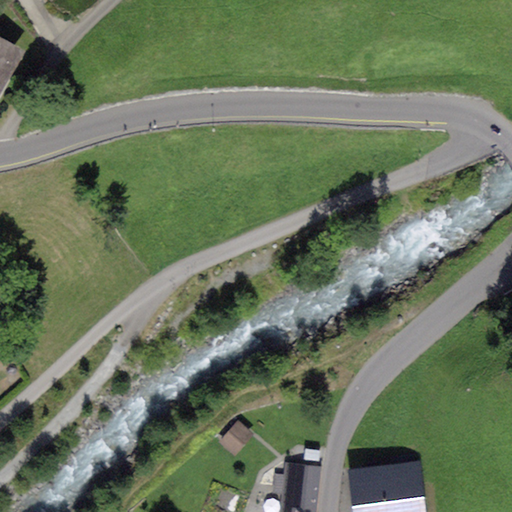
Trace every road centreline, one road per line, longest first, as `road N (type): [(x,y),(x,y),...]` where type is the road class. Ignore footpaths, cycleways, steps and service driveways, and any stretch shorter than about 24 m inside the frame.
road 1 (tertiary): [(511,138),(463,111),(204,106),(133,116),(0,154)]
road 2 (residential): [(511,252),(363,388),(341,433),(326,511)]
